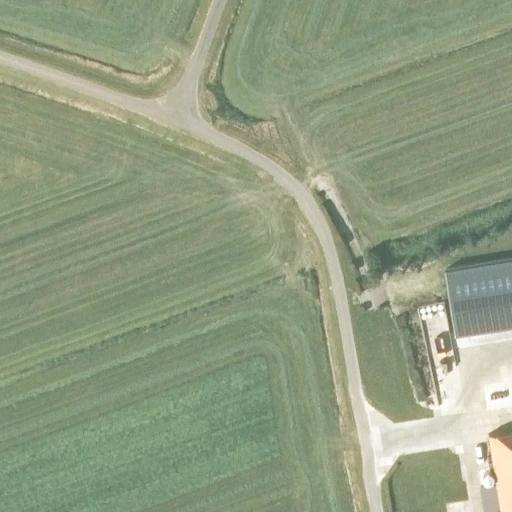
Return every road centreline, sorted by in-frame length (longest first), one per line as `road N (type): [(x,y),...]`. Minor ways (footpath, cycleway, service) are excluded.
road 1 (unclassified): [(171,118),(282,176),(319,226),(372,511)]
road 2 (unclassified): [(0,62),(171,118)]
road 3 (unclassified): [(171,118),(215,0)]
